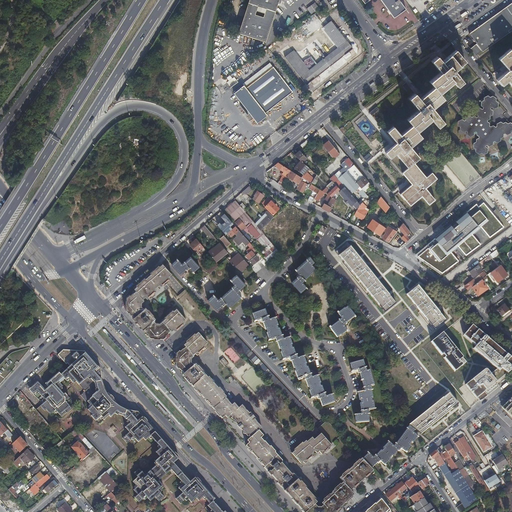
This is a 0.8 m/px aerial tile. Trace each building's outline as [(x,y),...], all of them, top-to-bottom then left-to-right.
[(250,0),(239,34),(265,42),(279,0),(250,0)] [(361,0),(365,4),(370,0),(380,0),(394,19),(406,9),(399,0),(361,0)] [(477,43),(476,44),(482,51),(483,50),(483,52),(511,30),(511,2),(472,32),(473,33),(471,34),(477,43)] [(285,58),(301,78),(307,85),(354,49),(348,42),(332,22),(324,28),(340,48),(309,71),(293,52),(285,58)] [(482,51),(476,44),(471,47),(477,55),(482,51)] [(511,49),(511,48),(499,58),(509,69),(497,79),(502,85),(508,80),(511,84),(511,49)] [(441,72),(430,81),(439,93),(454,80),(459,85),(464,81),(454,70),(465,61),(456,50),(442,61),(437,56),(431,61),(441,72)] [(234,94),(243,105),(241,106),(247,115),(249,113),(258,124),(261,121),(262,122),(264,120),(264,119),(268,116),(266,113),(293,93),(273,67),(272,68),(270,64),(243,84),(244,86),(240,89),(234,94)] [(406,82),(403,85),(407,91),(411,88),(406,82)] [(396,154),(408,168),(402,172),(412,184),(400,194),(410,205),(421,195),(429,204),(435,199),(425,188),(437,178),(432,172),(426,177),(414,163),(420,158),(410,146),(422,137),(417,131),(432,119),(439,128),(445,123),(433,108),(444,99),(439,93),(434,87),(420,99),(415,93),(409,98),(419,110),(407,119),(412,125),(401,135),(393,126),(387,132),(396,143),(385,152),(390,158),(396,154)] [(475,130),(476,131),(478,132),(477,135),(480,136),(479,139),(477,140),(477,143),(474,144),(474,146),(474,147),(476,149),(476,152),(478,153),(480,152),(481,152),(483,153),(486,152),(486,149),(489,148),(489,147),(489,145),(491,144),(491,141),(493,141),(494,140),(496,142),(499,140),(499,138),(502,137),(504,138),(506,137),(507,134),(509,133),(509,130),(511,128),(511,125),(510,124),(507,126),(505,124),(503,125),(500,124),(498,125),(498,128),(495,129),(492,127),(490,129),(488,127),(488,124),(486,123),(486,120),(488,119),(489,116),(491,114),(491,112),(489,110),(489,107),(492,106),(494,108),(497,106),(497,104),(494,102),(495,99),(492,97),(490,99),(487,97),(485,98),(485,101),(482,102),(482,105),(484,107),(484,110),(481,111),(479,109),(477,111),(476,114),(478,115),(478,118),(476,119),(474,117),(471,119),(469,117),(467,118),(466,121),(464,122),(461,121),(459,122),(458,125),(461,126),(460,128),(460,129),(458,130),(458,133),(460,135),(463,134),(465,135),(465,138),(467,140),(469,139),(470,138),(470,135),(473,134),(473,131),(475,130)] [(377,106),(370,112),(372,115),(379,109),(377,106)] [(349,120),(339,129),(343,134),(353,125),(349,120)] [(332,157),(334,157),(339,153),(326,138),(323,141),(325,143),(324,144),(323,146),(325,148),(327,148),(330,152),(330,155),(332,157)] [(308,144),(306,140),(299,145),(302,148),(303,148),(308,144)] [(301,149),(299,151),(305,157),(307,156),(301,149)] [(302,162),(306,158),(305,157),(299,151),(294,155),(300,161),(302,162)] [(368,153),(363,158),(366,162),(372,157),(368,153)] [(356,183),(363,176),(354,164),(348,157),(342,163),(344,166),(348,170),(342,175),(339,172),(334,176),(344,186),(351,194),(358,187),(355,183),(356,183)] [(304,175),(302,178),(311,184),(316,175),(317,175),(302,162),(300,161),(294,168),(304,175)] [(281,186),(287,177),(290,171),(278,163),(273,166),(277,169),(278,168),(283,172),(282,174),(283,175),(278,184),(281,186)] [(290,171),(287,177),(295,182),(299,184),(301,181),(302,178),(290,171)] [(334,176),(330,179),(332,182),(336,185),(340,190),(344,186),(334,176)] [(363,176),(356,183),(361,188),(368,182),(363,176)] [(308,185),(301,181),(299,184),(297,188),(296,189),(303,193),(308,185)] [(340,190),(336,185),(332,182),(322,191),(323,191),(328,194),(331,197),(335,193),(337,196),(339,193),(340,190)] [(368,182),(361,188),(362,189),(363,191),(371,184),(368,182)] [(319,189),(315,186),(311,184),(309,188),(317,193),(319,189)] [(250,186),(242,192),(246,195),(253,189),(250,186)] [(344,186),(340,190),(339,193),(345,199),(347,202),(351,206),(352,205),(357,210),(360,204),(351,194),(344,186)] [(316,194),(314,198),(318,200),(323,191),(322,191),(319,189),(317,193),(316,194)] [(363,191),(362,189),(359,192),(362,196),(365,200),(365,199),(368,197),(363,191)] [(264,196),(257,192),(254,196),(255,196),(253,199),(258,204),(264,196)] [(312,192),(308,201),(311,203),(314,198),(316,194),(312,192)] [(331,197),(328,194),(325,199),(326,199),(321,208),(329,212),(330,210),(336,200),(331,197)] [(386,211),(389,207),(381,196),(377,201),(386,211)] [(279,209),(271,201),(268,198),(262,205),(265,207),(273,215),(279,209)] [(365,199),(365,200),(360,204),(357,210),(351,221),(355,223),(358,217),(363,220),(368,210),(364,207),(365,206),(368,203),(367,202),(367,201),(365,199)] [(282,256),(260,231),(254,224),(244,212),(239,206),(235,201),(229,207),(252,234),(265,249),(276,262),(282,256)] [(429,246),(419,255),(441,274),(458,261),(450,252),(457,246),(465,256),(480,245),(471,234),(480,227),(489,238),(503,228),(484,202),(479,205),(476,203),(459,218),(460,220),(453,226),(451,224),(427,244),(429,246)] [(242,203),(239,206),(244,212),(247,209),(242,203)] [(252,234),(229,207),(224,211),(233,221),(236,219),(237,221),(235,223),(239,227),(237,229),(239,231),(248,241),(250,239),(246,234),(249,232),(251,235),(252,234)] [(275,227),(274,230),(275,230),(274,232),(273,232),(271,236),(275,238),(274,241),(282,245),(289,232),(288,232),(294,221),(295,222),(298,216),(290,212),(291,211),(287,209),(284,214),(286,214),(285,216),(284,215),(282,218),(281,218),(279,221),(277,221),(274,227),(275,227)] [(260,231),(273,217),(266,211),(254,224),(260,231)] [(230,227),(233,224),(225,214),(222,216),(225,221),(221,225),(223,227),(221,229),(225,234),(231,229),(230,227)] [(379,225),(372,220),(367,227),(379,235),(384,228),(380,226),(381,225),(380,224),(379,225)] [(407,235),(410,232),(403,223),(400,227),(407,235)] [(214,236),(204,226),(201,228),(207,235),(208,234),(211,238),(213,237),(213,238),(214,237),(214,236)] [(396,232),(387,226),(385,230),(386,231),(382,237),(389,243),(396,232)] [(233,228),(228,233),(231,237),(235,234),(236,233),(233,228)] [(239,231),(236,233),(235,234),(237,236),(233,239),(239,246),(241,244),(242,242),(246,246),(247,245),(250,248),(247,250),(248,250),(248,251),(249,252),(254,248),(248,241),(239,231)] [(227,240),(224,236),(223,236),(220,239),(227,247),(231,244),(227,240)] [(201,245),(196,239),(190,245),(196,253),(200,250),(203,253),(206,250),(203,247),(201,245)] [(354,275),(384,313),(395,304),(362,263),(363,263),(347,242),(335,251),(343,261),(344,262),(343,263),(353,276),(354,275)] [(227,252),(220,244),(219,245),(218,245),(217,246),(217,247),(214,250),(213,249),(212,249),(220,259),(227,252)] [(254,248),(245,256),(249,260),(255,255),(253,253),(256,250),(254,248)] [(220,259),(212,249),(208,253),(209,254),(212,257),(215,261),(216,262),(220,259)] [(271,267),(276,262),(265,249),(261,252),(265,257),(263,258),(267,263),(271,267)] [(247,263),(242,258),(239,253),(230,261),(241,272),(249,265),(247,263)] [(253,265),(259,261),(255,256),(250,261),(253,265)] [(184,261),(183,262),(184,262),(182,264),(177,258),(176,259),(177,260),(171,265),(180,275),(186,269),(186,270),(187,270),(186,269),(189,267),(194,273),(193,272),(199,267),(190,257),(185,262),(184,261)] [(306,259),(307,260),(295,270),(294,269),(299,275),(297,277),(296,277),(297,278),(291,283),(299,293),(305,288),(306,288),(301,282),(304,280),(304,281),(304,280),(315,270),(316,271),(316,270),(311,264),(314,262),(309,257),(307,259),(306,259)] [(263,258),(259,261),(253,265),(251,267),(255,273),(267,263),(263,258)] [(217,263),(217,262),(207,271),(210,274),(214,270),(219,266),(217,263)] [(171,274),(161,263),(123,297),(122,307),(128,313),(128,312),(134,318),(133,319),(145,333),(146,332),(151,337),(151,339),(151,338),(162,338),(162,339),(163,339),(163,338),(168,333),(169,334),(173,330),(174,331),(184,322),(183,321),(185,319),(175,308),(173,311),(172,310),(164,318),(164,319),(159,323),(156,323),(153,320),(155,319),(145,308),(143,309),(141,307),(140,303),(139,301),(140,301),(144,297),(144,298),(146,299),(148,298),(149,298),(150,297),(153,294),(155,293),(155,292),(155,291),(156,290),(155,288),(158,284),(159,285),(161,286),(170,277),(169,276),(171,274)] [(469,271),(473,277),(478,274),(481,272),(482,271),(478,265),(469,271)] [(495,269),(491,272),(497,281),(507,274),(500,265),(498,266),(495,269)] [(468,290),(472,286),(486,275),(483,271),(464,285),(468,290)] [(232,287),(232,288),(221,298),(220,297),(220,298),(218,300),(213,294),(213,295),(214,296),(208,301),(216,311),(222,305),(223,306),(223,305),(225,303),(230,309),(230,308),(241,298),(241,299),(242,298),(237,292),(239,290),(239,291),(240,291),(239,290),(245,285),(236,275),(231,281),(230,280),(229,280),(235,286),(232,288),(232,287)] [(483,281),(487,277),(486,275),(472,286),(478,295),(488,287),(483,281)] [(457,284),(459,288),(469,280),(467,277),(457,284)] [(435,330),(445,321),(417,286),(406,295),(424,316),(435,330)] [(346,331),(347,331),(343,326),(345,324),(346,325),(347,324),(346,323),(354,317),(355,318),(355,317),(346,305),(343,308),(343,307),(337,312),(336,311),(341,318),(338,320),(338,319),(338,320),(330,327),(329,326),(328,326),(337,337),(340,335),(346,331)] [(503,317),(510,311),(505,305),(498,310),(503,317)] [(306,363),(304,359),(303,356),(304,355),(296,357),(296,355),(296,354),(295,355),(292,348),(291,348),(290,345),(291,344),(289,337),(290,337),(290,336),(283,339),(282,336),(282,335),(281,336),(278,328),(277,329),(276,326),(277,325),(275,318),(276,318),(276,317),(268,320),(267,317),(268,317),(268,316),(267,317),(264,309),(252,314),(255,321),(254,321),(254,322),(261,319),(262,322),(261,322),(261,323),(263,322),(265,330),(266,329),(267,332),(266,333),(269,340),(268,340),(268,341),(275,338),(276,341),(276,342),(277,341),(280,349),(280,348),(282,352),(281,352),(283,359),(282,359),(283,360),(290,357),(291,359),(290,360),(291,360),(294,367),(295,367),(296,370),(295,371),(299,380),(303,378),(302,377),(304,376),(305,379),(304,379),(305,380),(306,379),(308,387),(310,386),(311,389),(310,390),(312,397),(311,397),(311,398),(319,395),(320,398),(318,399),(319,399),(322,406),(334,401),(332,394),(333,394),(326,396),(324,393),(325,393),(325,392),(324,393),(321,386),(320,386),(319,383),(320,382),(318,375),(319,375),(319,374),(311,377),(310,374),(311,374),(311,373),(309,374),(307,367),(306,367),(304,363),(306,363)] [(474,396),(476,398),(491,386),(493,384),(499,379),(511,369),(511,358),(487,337),(480,332),(472,325),(463,335),(469,341),(475,346),(473,349),(476,351),(497,369),(490,374),(487,370),(486,369),(485,369),(484,369),(480,372),(465,385),(474,396)] [(269,381),(309,424),(314,420),(229,329),(224,333),(225,335),(231,340),(236,346),(247,358),(269,381)] [(466,362),(443,332),(431,341),(455,371),(466,362)] [(183,375),(193,365),(191,363),(191,359),(190,358),(193,356),(195,354),(197,356),(201,353),(200,352),(203,350),(206,348),(207,347),(205,345),(207,344),(198,333),(195,335),(194,334),(194,335),(186,342),(186,343),(183,345),(184,346),(182,349),(183,350),(178,354),(177,354),(176,354),(177,354),(175,366),(174,366),(176,366),(181,371),(180,372),(183,375),(182,375),(183,375)] [(57,412),(61,416),(66,412),(66,413),(71,408),(70,406),(66,402),(64,404),(63,402),(66,399),(67,400),(69,398),(64,393),(63,394),(60,391),(59,392),(57,390),(60,387),(61,388),(62,386),(60,383),(58,381),(63,377),(64,379),(65,380),(68,377),(69,379),(72,382),(73,381),(75,383),(76,382),(79,385),(82,388),(84,387),(87,390),(85,391),(80,395),(84,400),(84,399),(86,401),(89,405),(90,404),(92,406),(89,409),(93,413),(92,414),(90,415),(95,421),(99,418),(98,417),(100,415),(102,418),(102,419),(103,420),(109,416),(110,418),(114,414),(123,417),(128,422),(131,425),(129,427),(127,425),(124,428),(129,433),(122,439),(126,444),(127,443),(130,441),(130,440),(133,437),(135,439),(134,439),(138,443),(143,439),(145,441),(147,438),(149,436),(152,439),(156,443),(159,441),(155,436),(156,435),(157,435),(138,413),(137,412),(135,412),(134,412),(133,412),(131,412),(128,411),(125,409),(120,406),(114,402),(112,400),(110,398),(105,391),(103,385),(102,383),(102,381),(101,375),(100,369),(84,351),(64,348),(57,355),(60,359),(62,360),(65,364),(66,363),(69,366),(64,370),(62,367),(57,371),(58,372),(44,383),(45,384),(42,387),(37,381),(29,389),(35,396),(42,403),(40,406),(44,411),(45,410),(50,414),(53,411),(55,409),(57,412)] [(374,408),(373,401),(372,401),(371,398),(373,397),(371,390),(372,389),(371,389),(370,386),(374,385),(369,370),(366,371),(365,368),(366,367),(365,367),(363,360),(350,363),(352,371),(352,372),(359,369),(360,372),(359,373),(360,373),(362,380),(361,380),(361,381),(362,381),(364,388),(363,388),(364,388),(365,390),(357,392),(358,392),(360,399),(361,399),(362,403),(361,403),(362,411),(361,411),(362,411),(362,414),(354,414),(354,415),(355,415),(356,422),(369,421),(368,414),(369,413),(368,413),(368,410),(375,409),(375,408),(374,408)] [(362,481),(350,468),(340,478),(343,482),(343,483),(324,499),(325,500),(324,501),(327,504),(322,508),(320,508),(318,507),(316,505),(317,504),(318,503),(316,500),(306,487),(302,482),(301,483),(298,479),(299,479),(294,474),(293,474),(292,474),(282,463),(283,463),(283,461),(278,456),(275,452),(276,452),(271,447),(270,447),(265,441),(264,442),(261,438),(264,436),(263,436),(259,431),(262,428),(258,423),(258,424),(256,422),(257,421),(255,420),(254,420),(253,418),(249,414),(249,413),(248,412),(247,412),(245,410),(246,409),(242,405),(239,408),(236,406),(234,403),(232,405),(228,401),(225,398),(226,397),(224,394),(224,393),(219,388),(218,388),(213,383),(213,382),(209,377),(208,378),(206,375),(205,375),(195,364),(193,366),(193,365),(183,375),(201,396),(201,395),(222,419),(226,416),(228,418),(231,415),(232,417),(231,418),(242,430),(248,437),(249,436),(250,438),(247,440),(249,443),(246,446),(265,467),(265,468),(269,472),(268,472),(269,473),(272,476),(272,477),(278,483),(281,487),(282,487),(283,489),(303,511),(337,511),(343,508),(342,507),(344,505),(347,502),(346,501),(351,498),(346,492),(353,485),(354,487),(355,487),(362,481)] [(420,434),(457,404),(449,393),(409,425),(414,429),(420,434)] [(511,417),(511,397),(502,407),(511,417)] [(32,436),(47,424),(43,419),(28,431),(32,436)] [(0,436),(4,433),(9,438),(12,435),(1,421),(0,421),(0,436)] [(412,432),(414,429),(409,425),(407,427),(406,428),(407,428),(396,443),(395,442),(395,443),(394,445),(388,440),(387,441),(388,441),(383,447),(384,448),(382,450),(381,450),(375,455),(375,454),(374,455),(375,455),(373,457),(367,451),(367,452),(368,453),(362,458),(371,468),(377,462),(378,463),(377,462),(380,460),(385,465),(386,465),(385,464),(390,458),(389,457),(391,455),(392,456),(398,450),(399,451),(399,450),(401,447),(407,452),(406,451),(411,445),(409,444),(411,441),(413,442),(417,436),(418,437),(412,432)] [(78,441),(83,437),(75,429),(70,433),(76,439),(78,441)] [(483,451),(491,446),(484,435),(482,432),(474,436),(483,451)] [(497,447),(496,445),(488,433),(484,435),(491,446),(492,449),(497,447)] [(321,434),(319,435),(331,447),(332,446),(321,434)] [(331,447),(319,435),(314,440),(312,438),(307,442),(306,441),(303,444),(302,443),(294,450),(295,451),(292,453),(302,464),(304,462),(304,463),(314,454),(313,453),(315,451),(317,453),(319,451),(321,453),(328,447),(329,448),(331,447)] [(20,453),(25,447),(27,446),(19,437),(12,444),(20,453)] [(56,444),(61,440),(59,437),(56,439),(51,443),(50,444),(47,441),(41,447),(46,453),(55,445),(55,446),(56,444)] [(471,461),(475,458),(462,437),(458,440),(471,461)] [(462,437),(475,458),(476,458),(463,437),(462,437)] [(92,451),(94,449),(84,438),(82,440),(92,451)] [(82,459),(89,454),(78,441),(71,447),(82,459)] [(159,441),(156,443),(158,446),(161,450),(159,451),(158,450),(155,452),(159,456),(153,461),(155,462),(155,461),(158,464),(156,466),(155,465),(146,474),(146,475),(144,476),(142,473),(138,468),(133,473),(138,477),(133,482),(136,485),(137,485),(139,486),(136,489),(135,488),(133,490),(138,495),(135,497),(139,502),(144,498),(143,498),(146,495),(148,497),(147,498),(150,501),(155,497),(159,501),(164,497),(160,492),(159,492),(156,489),(158,488),(159,489),(163,485),(159,480),(154,476),(158,473),(162,477),(170,470),(169,469),(171,467),(174,471),(173,471),(180,479),(182,481),(182,480),(185,483),(184,485),(182,484),(178,487),(182,492),(176,498),(180,504),(184,500),(185,499),(184,499),(187,496),(189,497),(188,498),(191,502),(196,498),(199,501),(202,497),(202,496),(203,495),(206,498),(210,503),(212,501),(214,499),(195,478),(190,482),(184,476),(184,477),(177,469),(178,468),(174,464),(178,459),(165,444),(164,445),(163,445),(159,441)] [(457,442),(454,443),(463,458),(466,456),(467,455),(458,441),(457,442)] [(445,449),(447,452),(450,457),(455,453),(449,444),(444,447),(445,449)] [(16,459),(27,449),(25,447),(20,453),(15,458),(16,459)] [(12,463),(16,466),(16,467),(18,465),(17,463),(21,459),(23,461),(26,465),(28,464),(30,462),(35,457),(27,449),(16,459),(12,463)] [(458,511),(462,511),(479,502),(473,494),(469,487),(465,480),(461,474),(459,471),(457,469),(454,464),(453,462),(450,457),(447,452),(443,455),(442,455),(441,453),(438,455),(436,450),(429,455),(432,459),(433,458),(443,474),(448,470),(443,462),(444,461),(443,460),(444,460),(446,463),(447,462),(453,471),(450,473),(445,477),(462,504),(456,507),(458,511)] [(508,463),(502,454),(492,461),(498,469),(508,463)] [(374,470),(371,468),(362,458),(350,468),(362,481),(374,470)] [(24,469),(27,473),(29,471),(37,465),(33,461),(31,463),(29,465),(24,469)] [(455,461),(453,462),(454,464),(459,471),(461,474),(465,472),(463,469),(459,461),(456,463),(455,461)] [(40,468),(37,465),(29,471),(32,475),(34,473),(36,475),(38,472),(37,471),(40,468)] [(482,488),(485,492),(487,491),(486,490),(485,488),(486,487),(481,478),(477,480),(476,477),(477,477),(475,473),(477,473),(472,465),(469,467),(476,478),(477,480),(479,483),(482,488)] [(107,495),(111,492),(118,486),(111,478),(113,476),(120,484),(123,481),(111,467),(105,472),(98,478),(106,488),(104,490),(106,492),(102,496),(104,498),(105,497),(107,495)] [(30,485),(32,487),(44,477),(39,472),(38,472),(36,475),(31,479),(34,482),(30,485)] [(32,487),(29,489),(32,493),(38,487),(50,477),(48,476),(49,475),(48,473),(44,477),(32,487)] [(483,480),(489,489),(500,482),(498,479),(494,473),(483,480)] [(412,477),(404,483),(411,492),(419,486),(417,483),(412,477)] [(48,493),(56,486),(58,484),(52,478),(47,483),(49,486),(45,489),(48,492),(48,493)] [(419,486),(422,489),(424,488),(429,485),(425,478),(417,483),(419,486)] [(9,489),(8,490),(13,494),(15,492),(19,489),(17,487),(21,484),(18,481),(11,487),(10,488),(9,489)] [(400,482),(393,488),(399,496),(400,495),(399,494),(406,488),(400,482)] [(469,487),(473,494),(477,492),(473,484),(469,487)] [(351,491),(355,487),(354,487),(353,485),(346,492),(351,498),(355,494),(351,491)] [(399,496),(393,488),(385,494),(390,501),(397,495),(398,497),(399,496)] [(414,504),(423,499),(423,498),(418,492),(409,497),(414,504)] [(112,501),(115,504),(119,501),(115,497),(111,500),(109,501),(102,508),(99,510),(99,511),(106,511),(109,510),(111,509),(108,505),(112,501)] [(391,511),(380,499),(374,504),(373,503),(362,511),(391,511)] [(434,511),(429,504),(427,505),(423,499),(414,504),(413,505),(417,511),(415,511),(434,511)] [(222,511),(212,501),(210,503),(217,511),(222,511)] [(57,509),(59,511),(71,511),(72,511),(65,503),(57,509)] [(225,511),(223,511),(217,511),(210,503),(205,507),(209,511),(211,509),(213,511),(225,511)]
